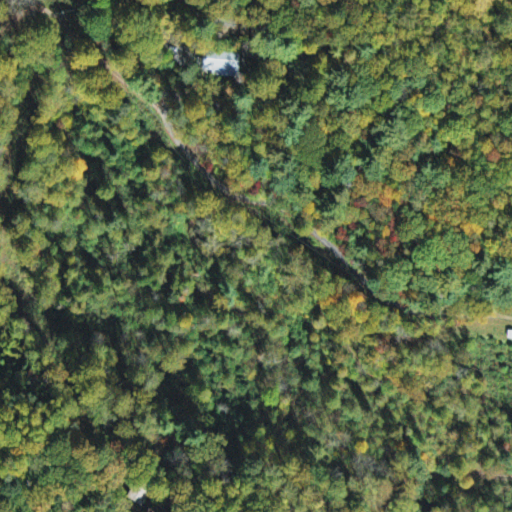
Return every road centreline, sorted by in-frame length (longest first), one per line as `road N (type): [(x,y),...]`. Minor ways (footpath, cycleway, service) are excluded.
road 1 (residential): [(190,0),(210,20),(268,29),(301,52),(287,85),(253,109),(176,97),(171,130),(212,177),(241,197),(305,219),(376,294),(401,305),(482,284),(511,285)]
road 2 (residential): [(41,0),(168,112)]
